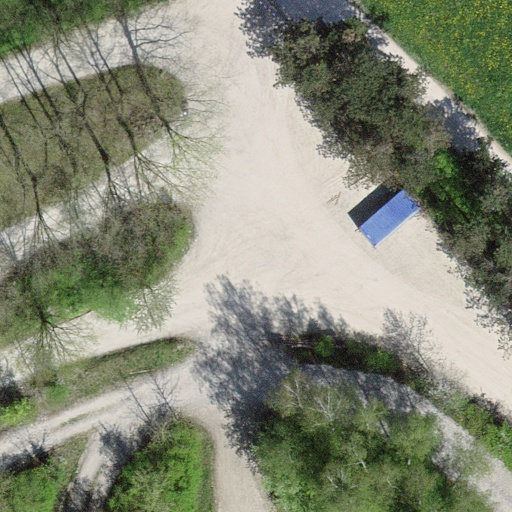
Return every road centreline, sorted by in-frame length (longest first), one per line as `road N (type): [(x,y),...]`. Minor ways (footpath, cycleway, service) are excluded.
road 1 (track): [(0,455),(156,392),(289,384),(400,414),(511,496)]
road 2 (track): [(511,343),(356,192),(212,6)]
road 3 (track): [(0,248),(124,175),(299,111)]
road 4 (track): [(232,440),(256,280),(356,192)]
road 5 (track): [(0,374),(256,280)]
road 6 (track): [(0,85),(228,0)]
